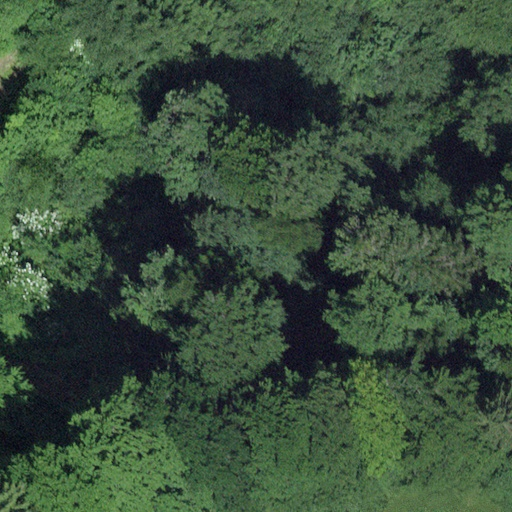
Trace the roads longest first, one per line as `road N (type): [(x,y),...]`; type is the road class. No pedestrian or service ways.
road 1 (track): [(0,364),(38,389),(242,477),(238,511)]
road 2 (track): [(87,0),(81,31),(0,94)]
